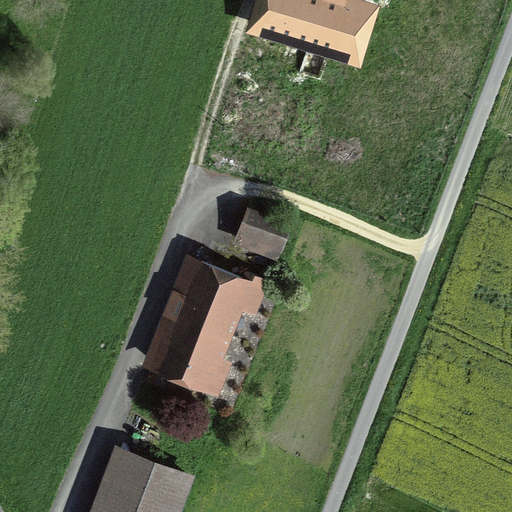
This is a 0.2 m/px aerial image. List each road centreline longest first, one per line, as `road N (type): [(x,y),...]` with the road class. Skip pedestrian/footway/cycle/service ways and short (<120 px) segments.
road 1 (track): [(52,511),(187,185),(248,0)]
road 2 (residential): [(331,511),(511,39)]
